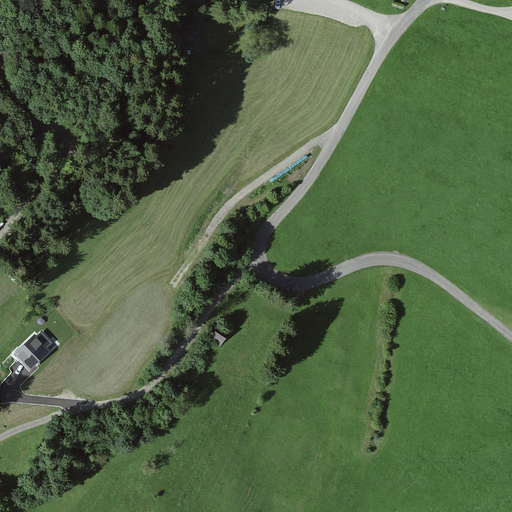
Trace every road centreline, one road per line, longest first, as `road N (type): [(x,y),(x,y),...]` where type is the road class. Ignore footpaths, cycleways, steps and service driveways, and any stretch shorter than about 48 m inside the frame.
road 1 (residential): [(344,125),(222,228),(68,411),(0,438)]
road 2 (tertiary): [(344,125),(265,233),(262,264),(293,284),(378,259),(408,263),(511,336)]
road 3 (tertiary): [(425,0),(377,59),(344,125)]
